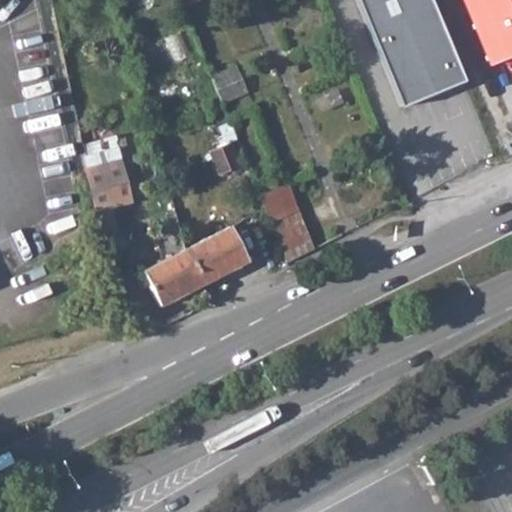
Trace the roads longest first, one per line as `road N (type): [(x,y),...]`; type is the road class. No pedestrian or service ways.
road 1 (primary): [(297,319),(0,472)]
road 2 (primary): [(297,319),(133,368),(0,420)]
road 3 (primary): [(62,511),(326,375)]
road 4 (residential): [(278,511),(511,383)]
road 5 (primary): [(511,214),(297,319)]
road 6 (primary): [(167,511),(326,375)]
road 7 (primary): [(326,375),(511,287)]
